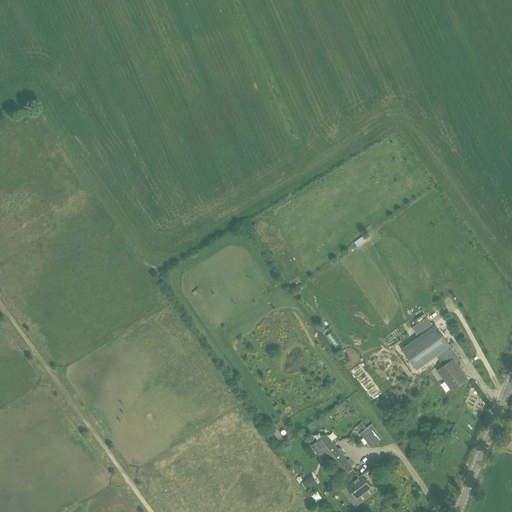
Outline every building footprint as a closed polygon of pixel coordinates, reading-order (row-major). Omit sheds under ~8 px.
[(438,370),(452,390),(468,379),(456,363),(461,359),(436,324),(402,348),(417,370),(437,356),(444,365),(438,370)] [(373,434),(368,427),(360,433),(371,446),(378,440),(382,437),(377,430),(373,434)] [(277,428),(272,431),(278,439),(278,438),(282,435),(277,428)] [(317,442),(343,473),(353,465),(327,434),(317,442)] [(358,453),(351,460),(356,466),(363,459),(358,453)] [(348,486),(357,498),(372,486),(362,474),(360,476),(354,469),(349,472),(355,480),(348,486)] [(317,483),(313,476),(303,482),(307,489),(317,483)] [(312,495),(316,502),(322,498),(317,491),(312,495)]
